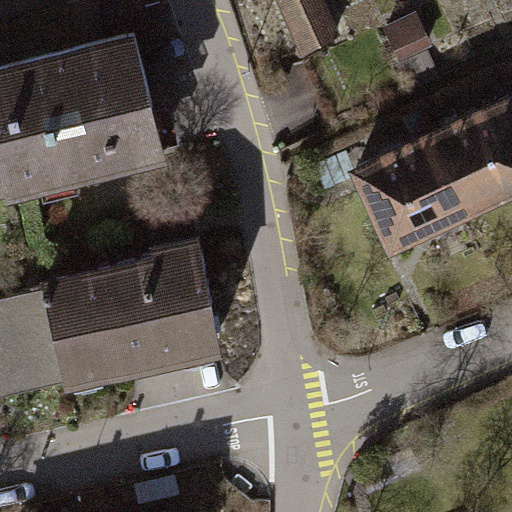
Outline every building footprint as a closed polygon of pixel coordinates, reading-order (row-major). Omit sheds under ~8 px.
[(324,0),(284,0),(308,51),(341,36),(324,0)] [(142,30),(0,63),(0,97),(23,187),(175,147),(142,30)] [(432,51),(408,62),(419,85),(442,74),(432,51)] [(479,209),(511,193),(511,92),(439,126),(479,209)] [(0,97),(0,192),(23,187),(0,97)] [(439,126),(363,162),(402,245),(479,209),(439,126)] [(56,270),(59,283),(80,378),(225,345),(199,228),(158,237),(160,247),(56,270)] [(0,395),(80,378),(59,283),(0,296),(0,395)]
